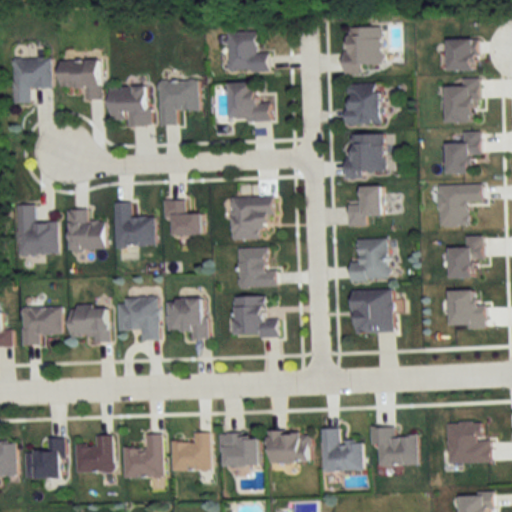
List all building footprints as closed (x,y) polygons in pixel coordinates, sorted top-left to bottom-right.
[(384,27),(347,27),(347,74),(363,74),(363,63),(384,63),(384,27)] [(230,32),(229,71),(271,72),(271,53),(258,52),(258,32),(230,32)] [(14,103),(33,103),(32,87),(54,87),(53,58),(14,58),(14,103)] [(104,98),(103,59),(62,60),(62,88),(87,87),(87,98),(104,98)] [(448,122),(480,122),(480,78),(463,78),(463,86),(448,86),(448,122)] [(161,80),(162,124),(179,124),(178,110),(201,110),(201,79),(161,80)] [(272,121),(272,103),(258,103),(258,82),(232,82),(232,121),(272,121)] [(383,83),(348,83),(348,124),(383,124),(383,83)] [(151,85),(113,86),(113,121),(129,121),(129,125),(151,125),(151,85)] [(450,143),(450,173),(474,173),(474,155),(483,155),(483,131),(465,131),(465,143),(450,143)] [(387,133),(349,134),(350,177),(366,177),(366,171),(388,171),(387,133)] [(443,184),(443,225),(472,225),(472,203),(485,203),(485,184),(443,184)] [(385,185),(363,186),(364,204),(351,204),(352,226),(369,225),(369,215),(386,215),(385,185)] [(264,229),(275,229),(275,196),(234,196),(234,238),(264,238),(264,229)] [(176,235),(206,234),(205,213),(189,213),(188,199),(167,200),(167,218),(175,218),(176,235)] [(157,216),(134,216),(134,202),(118,202),(118,246),(158,246),(157,216)] [(61,253),(61,222),(38,222),(38,204),(20,204),(20,253),(61,253)] [(89,209),(71,209),(72,250),(108,250),(107,220),(90,221),(89,209)] [(477,277),(477,258),(487,258),(487,235),(469,235),(469,247),(454,247),(454,277),(477,277)] [(354,261),(354,280),(393,280),(392,238),(363,239),(363,261),(354,261)] [(279,286),(279,269),(270,269),(270,247),(242,248),(243,287),(279,286)] [(397,332),(396,289),(356,290),(356,333),(397,332)] [(453,289),(453,326),(489,326),(489,302),(478,302),(478,289),(453,289)] [(281,318),(268,318),(268,295),(238,296),(238,336),(281,335),(281,318)] [(144,340),(162,340),(162,297),(122,297),(122,329),(144,329),(144,340)] [(193,338),(210,338),(210,298),(170,298),(171,329),(193,329),(193,338)] [(112,339),(112,304),(74,305),(74,340),(112,339)] [(65,306),(25,306),(26,344),(44,344),(44,334),(65,334),(65,306)] [(0,310),(0,346),(15,346),(15,329),(5,329),(4,311),(0,310)] [(380,445),(380,465),(420,465),(419,436),(397,437),(396,427),(373,428),(374,445),(380,445)] [(324,471),(364,470),(364,442),(342,442),(341,428),(324,429),(324,471)] [(311,431),(272,431),(272,463),(311,463),(311,431)] [(212,470),(212,432),(195,433),(195,442),(173,443),(173,471),(212,470)] [(223,465),(261,465),(261,433),(223,433),(223,465)] [(126,477),(165,477),(165,434),(148,434),(148,448),(126,448),(126,477)] [(78,472),(115,472),(116,435),(97,435),(97,446),(78,445),(78,472)] [(28,451),(28,478),(66,478),(66,438),(49,438),(49,451),(28,451)] [(0,476),(20,476),(20,441),(0,441),(0,476)] [(491,511),(492,494),(462,493),(461,511),(491,511)]
